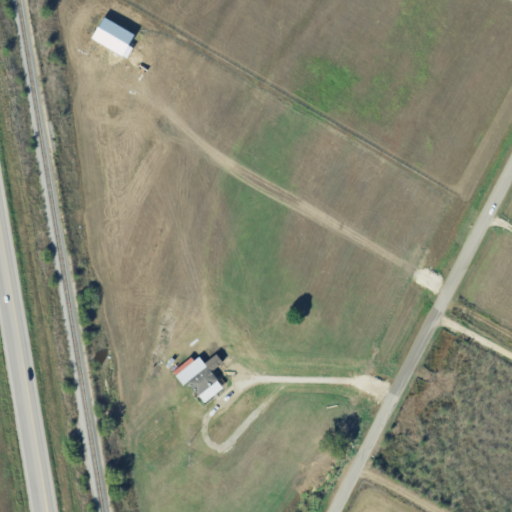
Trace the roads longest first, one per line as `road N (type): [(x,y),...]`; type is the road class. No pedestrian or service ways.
road 1 (residential): [(336,511),(511,171)]
road 2 (primary): [(46,511),(0,226)]
